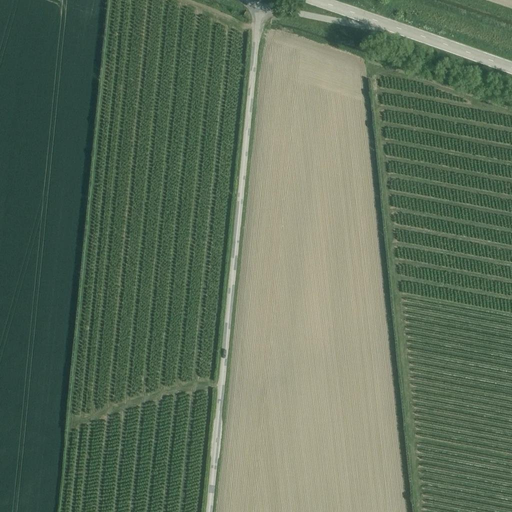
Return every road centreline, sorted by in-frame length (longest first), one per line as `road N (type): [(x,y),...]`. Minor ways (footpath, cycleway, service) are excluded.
road 1 (unclassified): [(261,6),(209,511)]
road 2 (tertiary): [(511,68),(375,20)]
